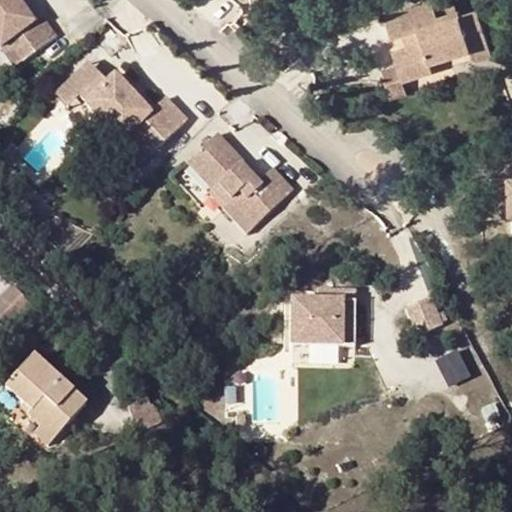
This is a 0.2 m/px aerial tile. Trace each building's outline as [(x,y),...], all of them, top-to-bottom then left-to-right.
[(16,58),(24,68),(56,40),(41,22),(32,29),(6,0),(0,0),(0,56),(18,42),(25,50),(16,58)] [(428,53),(420,56),(408,62),(421,89),(449,74),(445,65),(480,48),(498,38),(482,8),(467,15),(464,9),(445,19),(437,5),(394,27),(404,50),(414,46),(422,42),(428,53)] [(498,38),(480,48),(485,57),(503,48),(498,38)] [(0,58),(15,75),(24,68),(16,58),(25,50),(18,42),(0,56),(0,58)] [(422,42),(414,46),(420,56),(428,53),(422,42)] [(88,69),(56,101),(68,112),(78,103),(85,110),(107,88),(88,69)] [(85,110),(122,148),(142,128),(152,139),(142,148),(153,160),(172,141),(154,115),(151,118),(114,81),(107,88),(85,110)] [(166,103),(154,115),(172,141),(188,126),(166,103)] [(143,169),(153,160),(142,148),(152,139),(142,128),(122,148),(143,169)] [(200,156),(189,167),(215,194),(223,187),(237,200),(225,212),(249,237),(294,194),(274,174),(261,187),(268,194),(259,203),(254,199),(249,203),(243,196),(257,182),(243,168),(245,165),(218,139),(200,156)] [(261,187),(257,182),(243,196),(249,203),(254,199),(259,203),(268,194),(261,187)] [(295,296),(295,304),(306,304),(305,297),(295,296)] [(315,296),(315,304),(354,304),(353,296),(315,296)] [(429,299),(405,310),(417,337),(441,327),(429,299)] [(289,304),(288,348),(354,349),(354,304),(315,304),(306,304),(295,304),(289,304)] [(24,306),(4,326),(8,331),(28,310),(24,306)] [(32,359),(4,391),(30,413),(26,418),(40,430),(33,437),(47,449),(86,406),(32,359)] [(0,408),(19,426),(26,418),(30,413),(4,391),(0,395),(0,408)]
